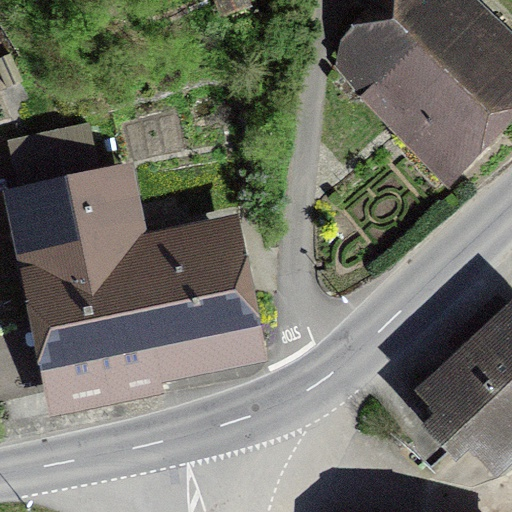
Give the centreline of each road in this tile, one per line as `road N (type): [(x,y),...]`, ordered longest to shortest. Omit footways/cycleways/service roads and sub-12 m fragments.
road 1 (tertiary): [(511,204),(292,399),(180,438)]
road 2 (track): [(327,374),(303,309),(297,231),(335,0)]
road 3 (tertiary): [(180,438),(0,472)]
